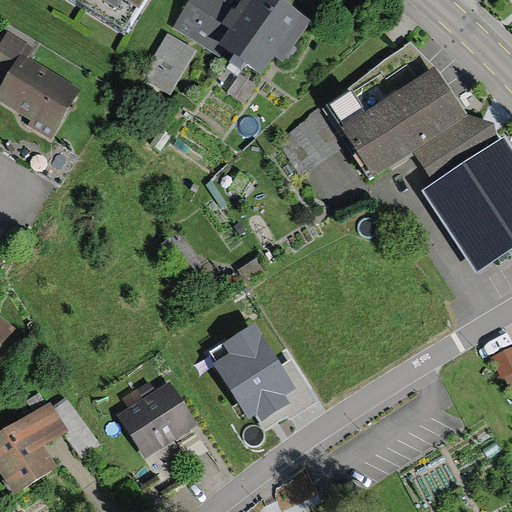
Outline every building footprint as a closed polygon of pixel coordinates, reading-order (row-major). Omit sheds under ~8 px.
[(82,0),(123,25),(138,0),(82,0)] [(261,77),(296,30),(256,0),(247,0),(234,16),(206,0),(195,0),(177,30),(261,77)] [(145,84),(166,97),(190,55),(169,43),(145,84)] [(0,102),(48,132),(71,94),(21,64),(26,55),(7,44),(0,55),(0,78),(7,82),(0,93),(0,102)] [(407,46),(321,111),(368,183),(416,152),(438,190),(497,152),(458,127),(407,46)] [(470,275),(511,248),(511,164),(502,149),(422,200),(470,275)] [(160,249),(178,278),(192,268),(174,240),(160,249)] [(292,391),(255,332),(228,349),(235,359),(220,369),(252,419),(259,415),(264,422),(287,407),(281,398),(292,391)] [(501,381),(511,376),(511,353),(510,350),(491,358),(501,381)] [(163,394),(117,423),(140,458),(169,439),(184,462),(200,452),(163,394)] [(45,410),(0,441),(0,481),(12,498),(48,473),(34,452),(62,433),(76,453),(88,444),(62,407),(49,416),(45,410)]
